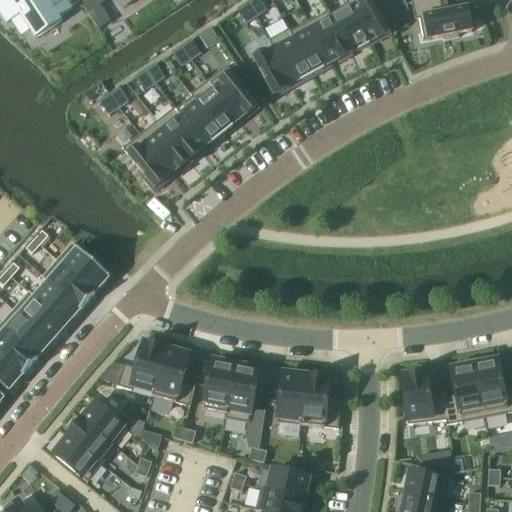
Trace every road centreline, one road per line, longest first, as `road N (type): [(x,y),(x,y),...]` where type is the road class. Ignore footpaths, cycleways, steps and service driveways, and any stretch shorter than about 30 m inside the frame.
road 1 (residential): [(143,293),(206,230),(299,158),(408,95),(511,61)]
road 2 (residential): [(143,293),(167,312),(253,333),(367,343)]
road 3 (residential): [(0,456),(143,293)]
road 4 (residential): [(367,343),(359,511)]
road 5 (residential): [(367,343),(511,319)]
